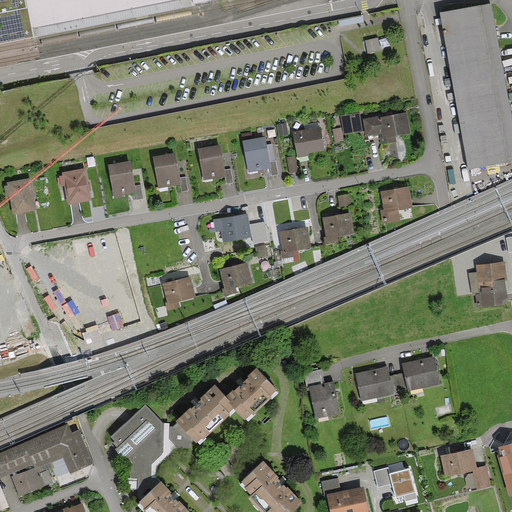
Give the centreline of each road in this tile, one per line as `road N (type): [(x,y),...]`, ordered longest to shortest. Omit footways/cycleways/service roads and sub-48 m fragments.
road 1 (residential): [(438,166),(7,243)]
road 2 (residential): [(103,479),(7,243)]
road 3 (residential): [(511,324),(340,361)]
road 4 (residential): [(405,0),(438,166)]
